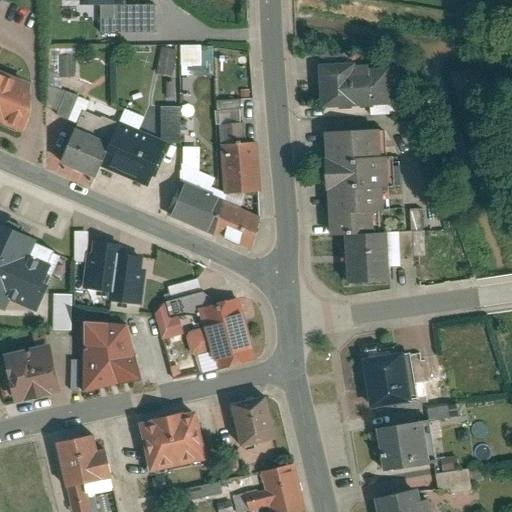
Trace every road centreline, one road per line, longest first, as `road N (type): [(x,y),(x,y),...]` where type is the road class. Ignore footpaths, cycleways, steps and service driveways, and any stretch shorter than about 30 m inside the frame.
road 1 (residential): [(0,163),(272,284)]
road 2 (residential): [(280,357),(0,423)]
road 3 (residential): [(272,284),(270,0)]
road 4 (residential): [(276,320),(511,289)]
road 5 (residential): [(280,357),(321,511)]
